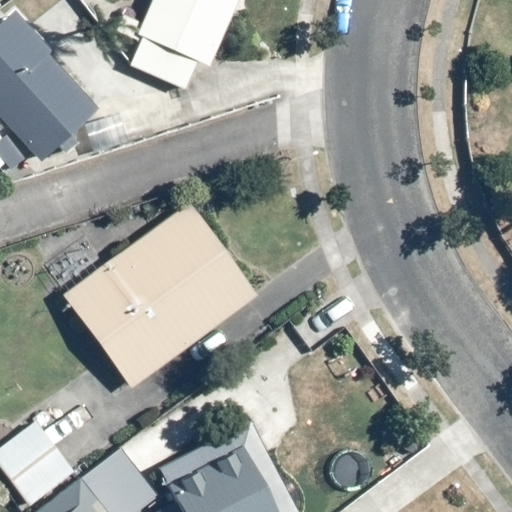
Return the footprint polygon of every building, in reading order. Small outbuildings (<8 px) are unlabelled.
[(151,0),(124,62),(189,91),(201,62),(210,66),(239,0),(151,0)] [(99,107),(13,10),(0,21),(0,114),(41,160),(99,107)] [(260,293),(193,199),(65,290),(132,384),(260,293)] [(71,472),(35,418),(0,441),(0,463),(26,503),(71,472)] [(153,511),(287,511),(252,442),(171,483),(178,497),(152,510),(153,511)] [(132,511),(154,496),(118,447),(62,489),(31,511),(132,511)]
